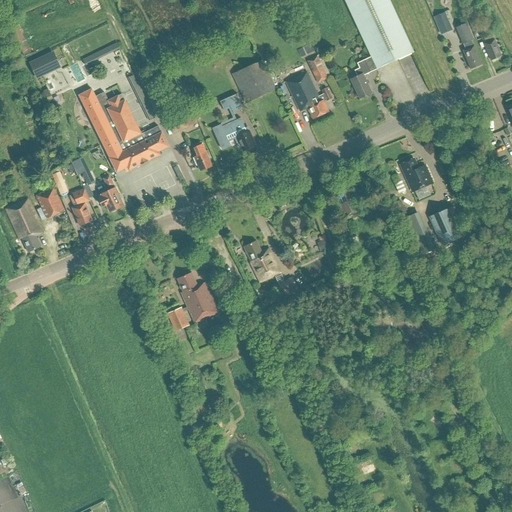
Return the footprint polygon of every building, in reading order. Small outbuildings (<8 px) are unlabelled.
[(344,0),(377,70),(415,53),(390,0),(344,0)] [(200,12),(202,18),(211,15),(210,10),(200,12)] [(434,17),(441,34),(448,31),(444,22),(448,20),(445,13),(434,17)] [(467,17),(473,32),(480,29),(476,18),(474,19),(473,15),(467,17)] [(288,70),(307,58),(294,39),(283,46),(266,22),(258,27),(274,51),(275,51),(288,70)] [(471,69),(482,65),(474,46),(471,40),(473,40),(466,23),(456,28),(463,44),(464,43),(466,48),(462,50),(471,69)] [(7,27),(12,41),(21,38),(16,24),(7,27)] [(501,56),(494,39),(491,34),(483,37),(486,43),(484,43),(491,60),(501,56)] [(53,51),(29,63),(36,79),(61,68),(53,51)] [(307,61),(318,83),(330,77),(320,55),(307,61)] [(360,99),(372,93),(363,74),(370,71),(364,60),(357,63),(359,68),(355,70),(357,76),(350,79),(360,99)] [(263,61),(233,75),(246,104),(276,90),(263,61)] [(68,67),(71,82),(82,79),(78,64),(68,67)] [(145,121),(153,117),(146,100),(138,103),(133,92),(138,90),(132,74),(126,77),(131,89),(124,92),(133,116),(142,113),(145,121)] [(313,119),(329,112),(324,101),(326,100),(327,102),(332,99),(327,88),(321,91),(324,95),(319,97),(308,74),(287,83),(301,112),(308,108),(313,119)] [(162,133),(158,126),(141,134),(125,101),(121,102),(118,96),(108,101),(104,92),(95,97),(92,89),(79,96),(110,158),(117,173),(127,167),(129,171),(141,165),(148,161),(160,155),(159,152),(169,147),(162,133)] [(232,111),(242,106),(237,94),(220,102),(224,109),(230,106),(232,111)] [(31,110),(39,129),(45,126),(36,108),(31,110)] [(199,119),(196,113),(196,112),(193,113),(194,114),(183,119),(183,118),(169,125),(174,134),(187,128),(198,123),(197,120),(199,119)] [(256,146),(249,131),(247,132),(246,129),(247,128),(247,127),(245,128),(241,118),(222,126),(221,124),(212,129),(221,148),(230,144),(229,141),(235,138),(239,148),(241,147),(244,151),(256,146)] [(502,144),(495,147),(499,158),(506,155),(502,144)] [(199,155),(194,157),(200,171),(212,166),(209,159),(211,158),(208,151),(206,152),(202,145),(196,148),(199,155)] [(413,193),(433,183),(425,164),(419,167),(415,158),(400,164),(413,193)] [(95,182),(89,170),(82,173),(88,185),(95,182)] [(68,192),(60,172),(52,175),(61,195),(68,192)] [(350,190),(344,175),(330,181),(335,191),(333,191),(345,220),(362,212),(352,189),(350,190)] [(124,206),(116,188),(115,188),(109,176),(104,179),(108,188),(110,187),(111,190),(98,197),(103,207),(106,205),(110,213),(124,206)] [(401,180),(394,183),(398,194),(406,191),(401,180)] [(47,219),(64,211),(54,188),(36,196),(47,219)] [(92,221),(85,202),(90,200),(85,188),(72,193),(77,205),(72,208),(80,226),(92,221)] [(44,232),(28,199),(6,209),(20,239),(22,238),(28,253),(41,247),(36,236),(44,232)] [(324,203),(327,209),(332,207),(330,201),(324,203)] [(464,236),(451,207),(428,217),(441,246),(464,236)] [(419,212),(405,218),(405,219),(412,233),(421,255),(424,254),(433,250),(435,249),(419,212)] [(341,238),(347,236),(343,225),(338,227),(341,238)] [(326,255),(332,271),(337,269),(325,235),(319,237),(321,241),(317,243),(320,252),(323,251),(326,255)] [(293,278),(285,282),(270,249),(262,253),(257,241),(244,247),(251,262),(251,263),(260,283),(275,276),(285,298),(299,292),(293,278)] [(181,293),(188,307),(182,309),(181,308),(168,314),(176,332),(189,326),(183,312),(189,310),(195,323),(219,312),(205,283),(198,286),(192,273),(177,279),(183,292),(181,293)] [(441,317),(426,324),(436,346),(451,339),(441,317)] [(434,423),(438,431),(446,427),(442,419),(434,423)] [(442,452),(451,448),(447,439),(438,442),(442,452)] [(348,446),(353,454),(358,451),(353,443),(348,446)] [(447,461),(450,470),(460,467),(456,457),(447,461)] [(461,490),(469,486),(466,477),(457,481),(461,490)]
